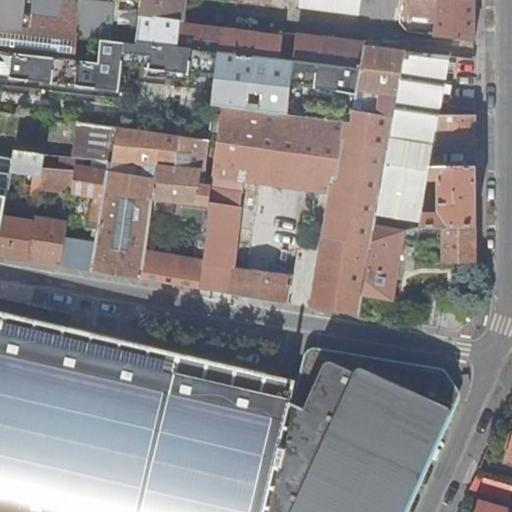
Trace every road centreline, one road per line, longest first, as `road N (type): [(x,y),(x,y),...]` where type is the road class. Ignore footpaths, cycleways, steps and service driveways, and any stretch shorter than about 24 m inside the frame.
road 1 (residential): [(0,278),(493,363)]
road 2 (residential): [(493,363),(503,326),(503,0)]
road 3 (residential): [(426,511),(493,363)]
